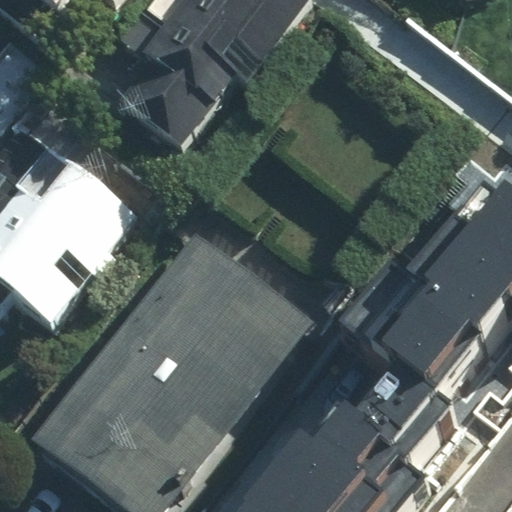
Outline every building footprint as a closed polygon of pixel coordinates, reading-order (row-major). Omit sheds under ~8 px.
[(55,0),(78,15),(88,0),(114,0),(129,10),(135,0),(55,0)] [(317,0),(255,0),(251,7),(239,0),(206,0),(131,111),(203,159),(267,64),(275,69),(320,2),(317,0)] [(144,223),(38,147),(0,199),(0,290),(62,335),(144,223)] [(511,231),(484,211),(418,300),(511,369),(511,231)] [(180,511),(321,330),(204,241),(46,445),(133,511),(180,511)] [(406,511),(427,482),(401,465),(441,405),(384,366),(359,404),(338,390),(317,421),(302,411),(233,511),(406,511)]
